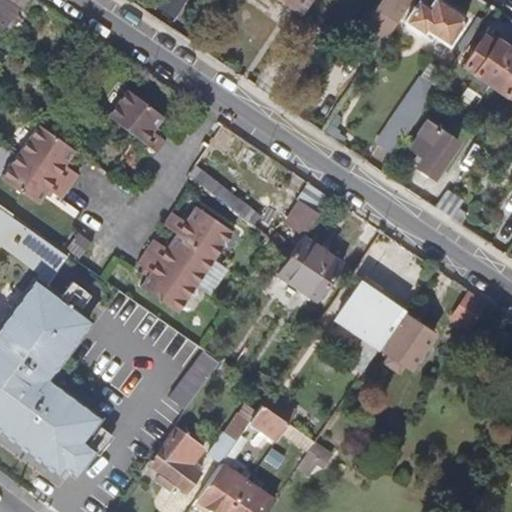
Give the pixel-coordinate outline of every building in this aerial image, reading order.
[(0,0),(0,35),(5,39),(32,0),(0,0)] [(306,0),(279,0),(297,13),(306,0)] [(394,0),(369,39),(381,47),(413,0),(394,0)] [(420,0),(403,24),(443,51),(466,18),(439,0),(420,0)] [(463,65),(490,83),(511,52),(495,42),(498,39),(486,31),(463,65)] [(511,53),(511,52),(490,83),(511,96),(511,53)] [(103,114),(132,136),(152,151),(161,139),(148,130),(159,116),(123,88),(103,114)] [(378,139),(394,150),(412,124),(394,113),(378,139)] [(431,173),(453,141),(423,120),(417,128),(419,131),(410,145),(420,152),(414,162),(431,173)] [(0,178),(32,201),(42,187),(55,196),(72,172),(59,162),(70,148),(33,122),(0,168),(0,178)] [(285,225),(303,237),(316,217),(298,206),(285,225)] [(231,233),(194,207),(184,221),(171,212),(167,218),(217,253),(231,233)] [(69,258),(0,209),(0,333),(38,284),(46,290),(69,258)] [(217,253),(167,218),(162,224),(175,234),(212,260),(217,253)] [(212,260),(175,234),(165,248),(152,239),(143,251),(193,286),(212,260)] [(343,269),(300,240),(289,256),(275,276),(318,305),(343,269)] [(193,286),(143,251),(135,263),(148,272),(138,287),(174,313),(193,286)] [(339,317),(382,347),(404,316),(396,311),(402,302),(366,278),(339,317)] [(65,471),(75,479),(93,454),(84,446),(102,422),(51,382),(93,326),(46,290),(38,284),(0,333),(0,432),(60,478),(65,471)] [(472,336),(490,308),(473,296),(453,323),(472,336)] [(438,339),(406,318),(382,350),(399,362),(397,364),(406,371),(409,368),(415,372),(438,339)] [(170,404),(184,416),(214,376),(221,366),(217,363),(206,355),(170,404)] [(250,427),(275,444),(289,424),(264,406),(250,427)] [(207,459),(220,469),(250,427),(238,419),(224,438),(222,437),(207,459)] [(181,424),(152,464),(188,491),(201,473),(190,465),(195,460),(202,449),(182,432),(185,427),(181,424)] [(196,505),(205,511),(229,511),(246,488),(220,469),(196,505)] [(229,511),(268,511),(272,507),(246,488),(229,511)]
